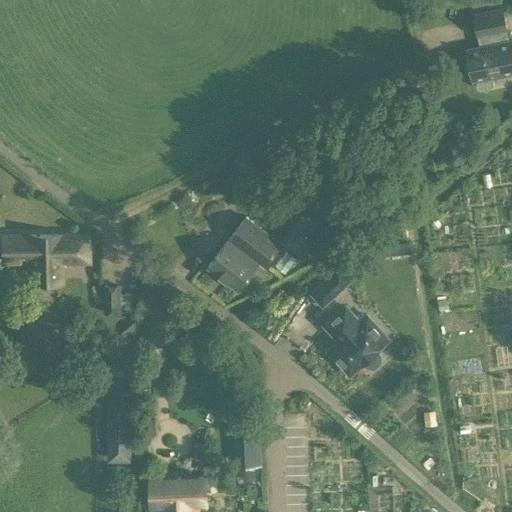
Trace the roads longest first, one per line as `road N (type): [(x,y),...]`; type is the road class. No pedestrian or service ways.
road 1 (unclassified): [(0,134),(462,511)]
road 2 (track): [(224,313),(413,213),(511,121)]
